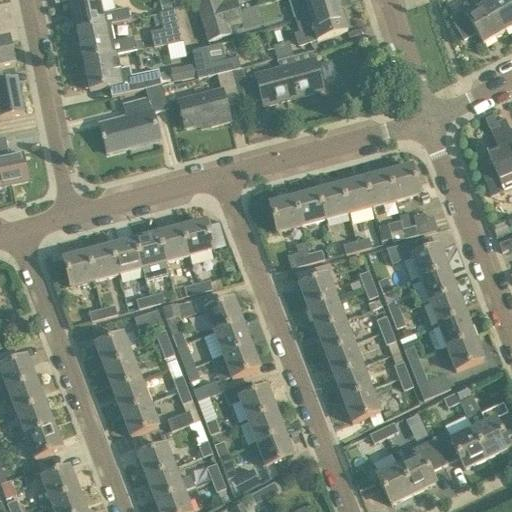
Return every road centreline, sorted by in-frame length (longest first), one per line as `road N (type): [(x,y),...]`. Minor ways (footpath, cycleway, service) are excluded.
road 1 (residential): [(348,511),(221,174)]
road 2 (residential): [(122,511),(16,232)]
road 3 (residential): [(511,345),(425,120)]
road 4 (unclassified): [(70,217),(28,0)]
road 5 (residential): [(221,174),(425,120)]
road 6 (residential): [(70,217),(221,174)]
road 7 (residential): [(425,120),(388,0)]
